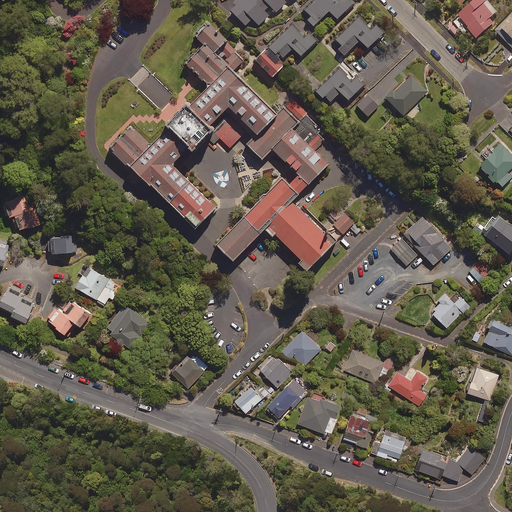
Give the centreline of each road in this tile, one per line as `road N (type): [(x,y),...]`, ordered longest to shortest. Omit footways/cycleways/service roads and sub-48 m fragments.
road 1 (residential): [(191,430),(230,424),(430,498)]
road 2 (tertiary): [(0,357),(191,430)]
road 3 (residential): [(191,430),(212,394),(313,295)]
road 4 (residential): [(313,295),(447,343)]
road 5 (residential): [(511,410),(487,482),(467,495),(430,498)]
road 6 (residential): [(392,0),(485,94)]
road 7 (residential): [(313,295),(402,208)]
